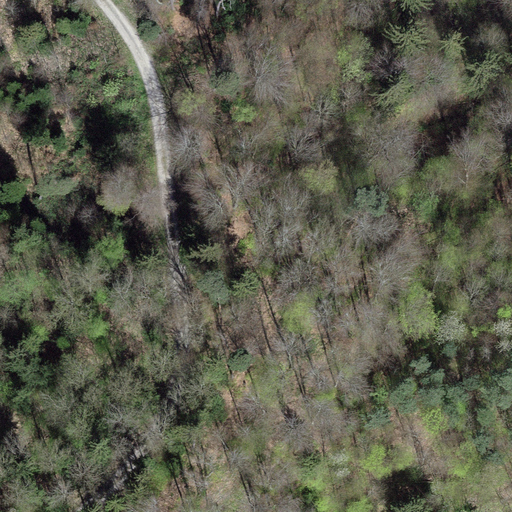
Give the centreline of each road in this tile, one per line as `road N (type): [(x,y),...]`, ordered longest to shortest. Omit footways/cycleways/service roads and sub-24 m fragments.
road 1 (track): [(102,0),(151,76),(181,325),(173,389),(161,414),(81,511)]
road 2 (track): [(170,200),(281,302),(310,342),(300,389),(224,511)]
